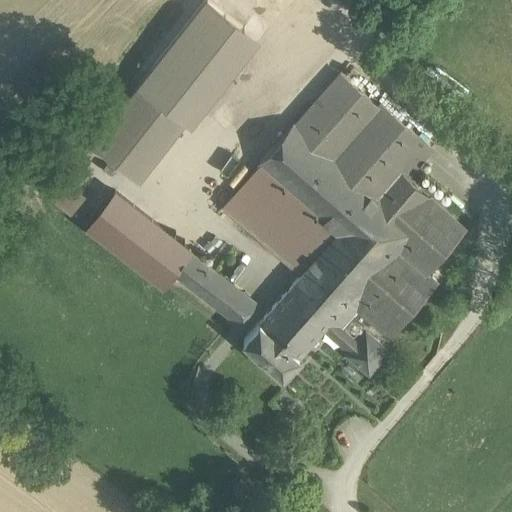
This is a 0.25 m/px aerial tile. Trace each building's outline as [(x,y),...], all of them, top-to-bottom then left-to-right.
[(187,124),(256,38),(207,0),(204,0),(137,85),(183,121),(187,124)] [(378,105),(341,72),(295,124),(359,180),(359,181),(377,197),(400,171),(401,172),(427,142),(381,102),(378,105)] [(137,85),(93,141),(138,177),(183,121),(137,85)] [(295,124),(293,122),(259,160),(326,218),(359,181),(359,180),(295,124)] [(326,218),(259,160),(222,203),(301,273),(316,256),(339,230),(326,218)] [(400,171),(377,197),(359,181),(326,218),(339,230),(378,265),(355,291),(331,319),(342,330),(360,309),(407,256),(426,272),(464,228),(401,172),(400,171)] [(75,183),(62,199),(74,209),(87,193),(75,183)] [(192,249),(116,189),(87,225),(163,284),(173,272),(191,250),(192,249)] [(378,265),(339,230),(316,256),(355,291),(378,265)] [(256,301),(191,250),(173,272),(239,323),(256,301)] [(355,291),(316,256),(301,273),(260,320),(299,354),(300,354),(331,319),(355,291)] [(407,256),(360,309),(388,333),(389,334),(436,281),(426,272),(407,256)] [(388,333),(360,309),(342,330),(349,336),(343,343),(350,349),(348,352),(369,370),(387,349),(380,342),(388,333)] [(260,320),(260,319),(244,338),(283,373),(300,354),(299,354),(260,320)]
